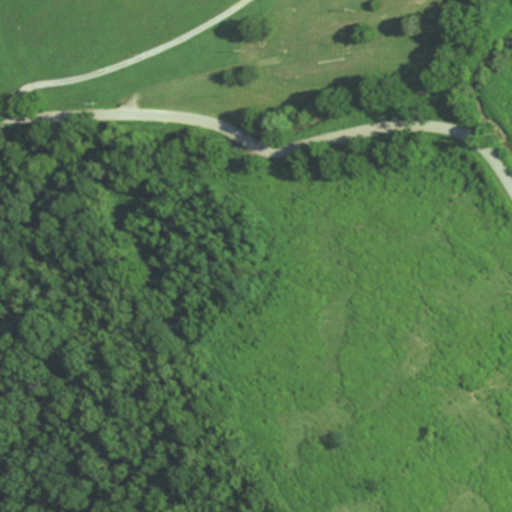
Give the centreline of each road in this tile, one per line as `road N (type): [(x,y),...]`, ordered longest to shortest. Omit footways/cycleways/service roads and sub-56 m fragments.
road 1 (residential): [(511,186),(482,147),(449,129),(368,131),(278,152),(202,121),(0,119)]
road 2 (residential): [(410,126),(461,0)]
